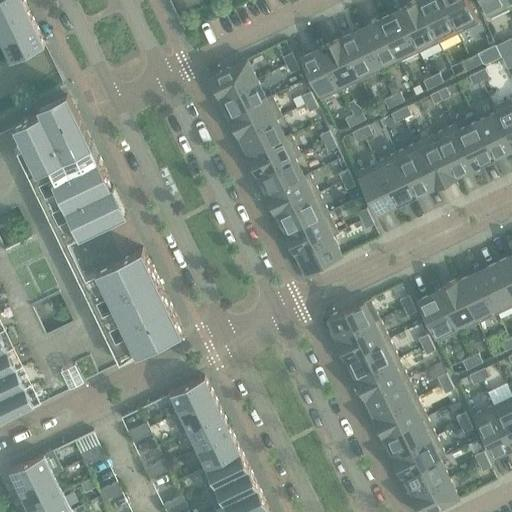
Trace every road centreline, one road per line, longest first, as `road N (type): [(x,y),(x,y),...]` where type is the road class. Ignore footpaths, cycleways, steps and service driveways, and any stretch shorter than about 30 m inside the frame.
road 1 (residential): [(511,189),(273,299)]
road 2 (residential): [(0,461),(233,347)]
road 3 (residential): [(284,322),(511,215)]
road 4 (residential): [(223,325),(0,435)]
road 5 (residential): [(273,299),(168,76)]
road 6 (residential): [(116,104),(223,325)]
road 7 (residential): [(373,511),(284,322)]
road 8 (residential): [(233,347),(313,511)]
road 9 (residential): [(168,76),(323,0)]
